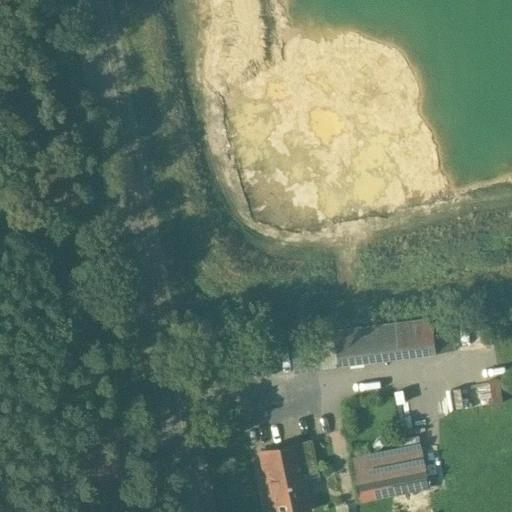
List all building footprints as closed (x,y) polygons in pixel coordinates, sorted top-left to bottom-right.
[(448,319),(332,333),(336,364),(452,350),(448,319)] [(315,347),(291,349),(294,372),(317,370),(315,347)] [(309,441),(260,451),(266,480),(301,473),(315,470),(309,441)] [(421,444),(349,459),(354,480),(425,465),(421,444)] [(425,465),(354,480),(358,500),(430,486),(425,465)] [(301,473),(266,480),(272,511),(300,511),(308,510),(301,473)]
